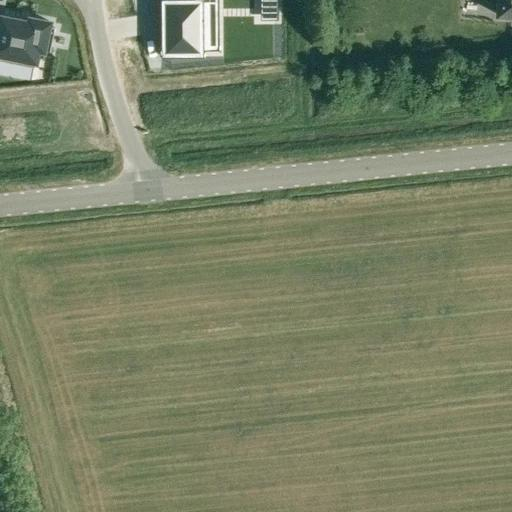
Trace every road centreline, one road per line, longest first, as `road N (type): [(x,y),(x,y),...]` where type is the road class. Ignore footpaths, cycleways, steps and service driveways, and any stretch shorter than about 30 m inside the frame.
road 1 (unclassified): [(143,190),(511,156)]
road 2 (residential): [(143,190),(105,80),(90,0)]
road 3 (unclassified): [(0,205),(143,190)]
